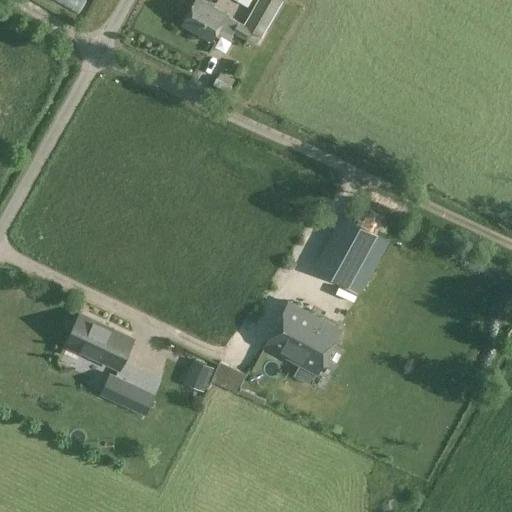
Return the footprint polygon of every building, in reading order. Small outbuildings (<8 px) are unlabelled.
[(217,28),(225,15),(226,13),(204,0),(195,0),(182,23),(211,40),(217,28)] [(256,0),(243,25),(225,15),(217,28),(232,36),(234,32),(245,38),(250,31),(262,37),(283,1),(281,0),(256,0)] [(225,67),(236,53),(226,45),(215,59),(225,67)] [(358,290),(386,239),(341,215),(313,266),(358,290)] [(289,300),(266,344),(317,371),(340,328),(289,300)] [(77,313),(64,342),(120,368),(133,339),(77,313)] [(193,361),(184,382),(202,390),(211,369),(193,361)] [(218,362),(210,382),(237,393),(245,375),(218,362)] [(155,394),(113,376),(103,397),(145,416),(155,394)]
